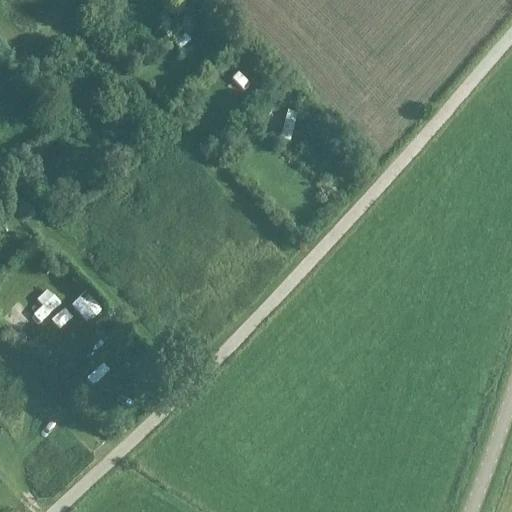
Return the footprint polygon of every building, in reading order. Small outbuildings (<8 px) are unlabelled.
[(151,0),(148,4),(158,13),(167,4),(163,0),(151,0)] [(233,80),(243,91),(257,77),(247,67),(233,80)] [(260,77),(253,85),(259,92),(267,85),(260,77)] [(303,128),(302,108),(291,108),(291,128),(303,128)] [(41,349),(34,356),(43,365),(50,358),(41,349)]
